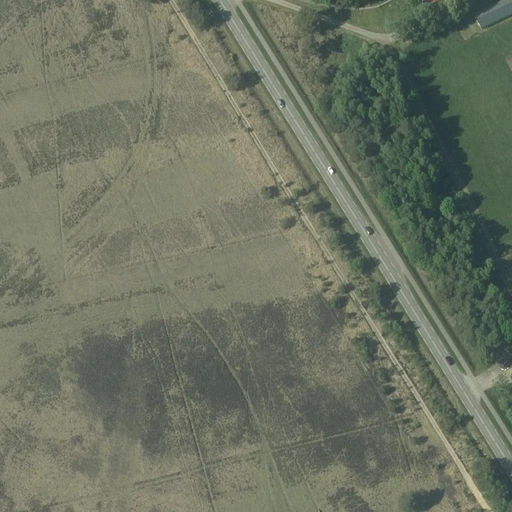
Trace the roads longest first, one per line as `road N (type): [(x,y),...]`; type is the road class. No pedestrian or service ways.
road 1 (track): [(489,511),(168,0)]
road 2 (primary): [(511,471),(216,0)]
road 3 (track): [(511,294),(385,40)]
road 4 (track): [(270,0),(385,40),(460,4)]
